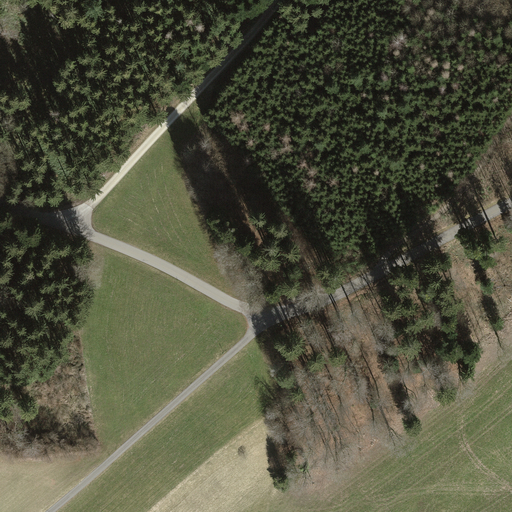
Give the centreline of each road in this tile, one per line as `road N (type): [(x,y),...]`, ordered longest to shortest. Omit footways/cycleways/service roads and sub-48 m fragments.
road 1 (unclassified): [(0,206),(96,237),(264,313),(306,307),(511,203)]
road 2 (track): [(70,227),(281,0)]
road 3 (track): [(382,271),(388,253),(458,199),(511,124)]
